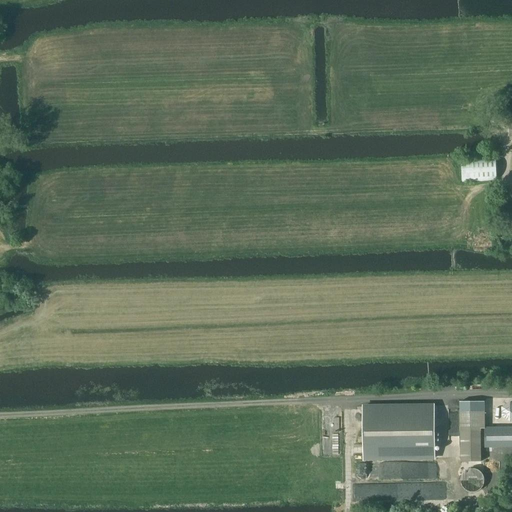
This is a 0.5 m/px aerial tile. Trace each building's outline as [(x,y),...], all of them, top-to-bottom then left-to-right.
[(511,112),(492,113),(493,126),(510,126),(510,140),(511,140),(511,112)] [(462,182),(497,181),(496,159),(461,160),(462,182)] [(511,421),(511,402),(510,401),(502,407),(502,417),(511,422),(511,421)] [(485,429),(484,402),(460,402),(461,462),(481,462),(481,429),(485,429)] [(364,459),(435,458),(434,406),(363,407),(364,459)] [(511,428),(485,429),(485,447),(511,446),(511,428)] [(471,492),(473,492),(477,492),(480,490),(482,488),(483,486),(484,484),(485,480),(484,476),(482,473),(481,471),(477,469),(475,469),(472,468),(469,469),(467,470),(464,472),(462,475),(461,477),(461,481),(462,485),(463,487),(465,489),(468,492),(471,492)]
